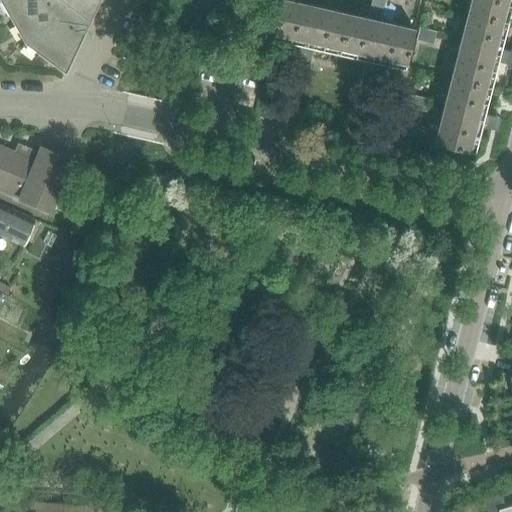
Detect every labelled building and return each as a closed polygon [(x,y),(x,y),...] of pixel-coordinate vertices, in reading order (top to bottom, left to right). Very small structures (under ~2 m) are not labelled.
[(8,0),(14,10),(7,13),(24,43),(31,37),(42,46),(38,52),(64,72),(83,31),(76,26),(87,0),(8,0)] [(338,54),(347,13),(289,0),(280,0),(272,39),(299,45),(296,60),(308,63),(312,48),(338,54)] [(511,51),(501,48),(511,0),(469,0),(434,142),(474,153),(481,126),(496,130),(500,117),(484,113),(497,61),(511,64),(511,51)] [(347,13),(338,54),(365,60),(361,75),(374,78),(377,63),(404,69),(414,28),(347,13)] [(419,27),(416,40),(433,44),(436,32),(419,27)] [(412,95),(409,107),(425,112),(429,99),(412,95)] [(18,198),(50,212),(72,160),(40,146),(37,154),(29,151),(30,150),(18,144),(14,152),(0,145),(0,189),(19,197),(18,198)] [(34,220),(0,204),(0,234),(22,245),(34,220)] [(241,497),(236,510),(241,511),(251,511),(257,497),(245,493),(244,498),(241,497)] [(481,499),(484,511),(511,511),(511,505),(505,507),(502,494),(481,499)]
